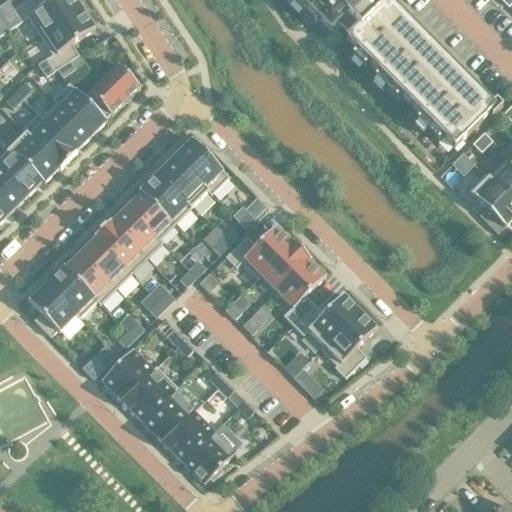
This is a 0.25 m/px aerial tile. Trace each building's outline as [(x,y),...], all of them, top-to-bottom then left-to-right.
[(28,21),(40,40),(82,12),(73,0),(57,0),(45,8),(40,0),(32,0),(13,13),(21,25),(28,21)] [(442,139),(454,151),(489,116),(492,119),(502,109),(496,103),(491,108),(386,2),(376,12),(363,0),(295,0),(297,1),(297,0),(330,32),(337,25),(350,38),(346,42),(379,76),(382,73),(403,94),(400,96),(422,118),(425,115),(445,136),(442,139)] [(511,0),(506,0),(503,4),(508,9),(511,5),(511,0)] [(0,17),(10,33),(21,25),(13,13),(8,5),(0,9),(0,17)] [(94,31),(82,12),(40,40),(52,59),(46,63),(54,75),(57,73),(70,65),(79,59),(72,48),(95,32),(95,31),(94,31)] [(0,39),(10,33),(0,17),(0,39)] [(46,81),(54,75),(46,63),(38,68),(46,81)] [(75,73),(70,65),(57,73),(63,81),(75,73)] [(90,96),(84,102),(83,103),(104,124),(105,123),(110,117),(111,117),(112,117),(111,116),(138,90),(139,90),(140,89),(118,67),(117,68),(117,69),(91,95),(90,95),(89,96),(90,96)] [(25,86),(16,96),(23,103),(32,93),(25,86)] [(52,103),(56,107),(56,106),(90,140),(106,125),(106,126),(107,125),(105,123),(104,124),(83,103),(84,102),(69,86),(52,103)] [(13,112),(23,103),(16,96),(6,105),(13,112)] [(76,155),(90,140),(56,106),(56,107),(42,120),(41,121),(75,155),(76,155)] [(511,125),(511,124),(511,114),(509,111),(503,117),(511,125)] [(21,133),(25,137),(26,136),(60,171),(59,171),(60,173),(77,156),(76,155),(75,155),(41,121),(42,120),(38,117),(21,133)] [(45,186),(59,171),(60,171),(26,136),(25,137),(10,151),(43,184),(42,185),(44,187),(45,186)] [(492,144),(484,136),(478,141),(487,150),(492,144)] [(473,147),(481,155),(487,150),(478,141),(473,147)] [(191,143),(174,160),(208,195),(207,195),(211,199),(229,181),(203,154),(205,151),(196,142),(193,144),(191,142),(190,143),(191,143)] [(0,171),(27,199),(42,185),(43,184),(10,151),(0,161),(0,171)] [(458,162),(466,170),(472,165),(464,156),(458,162)] [(511,175),(511,157),(503,166),(511,175)] [(174,160),(157,177),(191,212),(207,195),(208,195),(174,160)] [(511,205),(511,175),(503,166),(488,181),(511,205)] [(0,202),(12,215),(27,199),(0,171),(0,202)] [(174,228),(191,212),(157,177),(140,194),(140,193),(139,194),(141,196),(142,195),(174,228)] [(485,178),(468,194),(486,212),(480,219),(492,231),(499,225),(504,231),(505,230),(505,229),(511,222),(511,205),(488,181),(485,177),(485,178)] [(159,243),(174,228),(142,195),(141,196),(126,211),(159,244),(159,243)] [(0,226),(12,215),(0,202),(0,226)] [(242,210),(233,220),(238,225),(245,232),(255,223),(248,216),(242,210)] [(163,246),(159,243),(159,244),(126,211),(111,225),(111,226),(146,262),(163,246)] [(131,277),(146,262),(111,226),(111,225),(110,224),(93,241),(95,242),(96,241),(131,277)] [(257,283),(261,279),(260,279),(292,247),(292,246),(277,231),(277,230),(276,230),(256,250),(246,240),(225,261),(236,271),(241,266),(257,283)] [(231,233),(221,242),(228,249),(238,240),(231,233)] [(116,293),(131,277),(96,241),(95,242),(80,256),(116,293)] [(219,259),(228,249),(221,242),(212,252),(219,259)] [(261,279),(276,295),(308,263),(309,264),(310,262),(293,245),(292,246),(292,247),(260,279),(261,279)] [(100,309),(116,293),(80,256),(65,271),(64,272),(97,305),(100,309)] [(324,279),(309,264),(308,263),(276,295),(292,311),(283,319),(293,329),(314,309),(305,300),(326,280),(325,279),(324,279)] [(198,265),(189,274),(196,281),(205,272),(198,265)] [(79,322),(97,305),(64,272),(65,271),(63,269),(62,270),(63,270),(46,287),(77,318),(76,319),(79,322)] [(186,291),(196,281),(189,274),(179,284),(186,291)] [(201,287),(209,295),(217,287),(209,279),(201,287)] [(60,335),(76,319),(77,318),(46,287),(29,303),(28,304),(41,317),(34,324),(51,341),(58,334),(59,336),(60,335)] [(168,295),(158,305),(165,312),(175,302),(168,295)] [(308,334),(323,349),(324,350),(360,315),(344,299),(344,298),(343,298),(323,318),(314,309),(293,329),(303,339),(308,334)] [(156,321),(165,312),(158,305),(149,314),(156,321)] [(232,306),(225,313),(234,323),(242,316),(232,306)] [(376,331),(360,315),(324,350),(323,349),(320,353),(336,369),(335,371),(345,382),(366,361),(356,351),(377,331),(376,330),(376,331)] [(251,320),(243,329),(251,337),(260,329),(251,320)] [(137,326),(128,335),(135,342),(144,333),(137,326)] [(168,341),(177,350),(184,343),(175,334),(168,341)] [(125,352),(135,342),(128,335),(118,345),(125,352)] [(194,353),(184,343),(177,350),(187,360),(194,353)] [(108,369),(118,359),(111,352),(101,361),(108,369)] [(114,399),(121,406),(154,374),(153,373),(133,353),(101,384),(115,397),(114,399)] [(94,360),(82,372),(93,383),(105,371),(94,360)] [(289,368),(284,372),(293,382),(298,377),(289,368)] [(156,370),(153,373),(154,374),(121,406),(128,413),(130,412),(143,425),(174,394),(175,395),(178,392),(156,370)] [(314,382),(304,372),(294,382),(304,392),(314,382)] [(208,382),(218,391),(225,384),(215,375),(208,382)] [(234,394),(225,384),(218,391),(227,401),(234,394)] [(194,415),(175,395),(174,394),(143,425),(156,438),(154,440),(162,447),(194,415)] [(248,421),(255,414),(245,405),(238,412),(248,421)] [(214,435),(194,415),(162,447),(169,454),(170,453),(183,466),(214,435)] [(235,457),(218,439),(214,435),(183,466),(187,470),(204,487),(210,482),(212,484),(222,475),(220,472),(235,457)]
